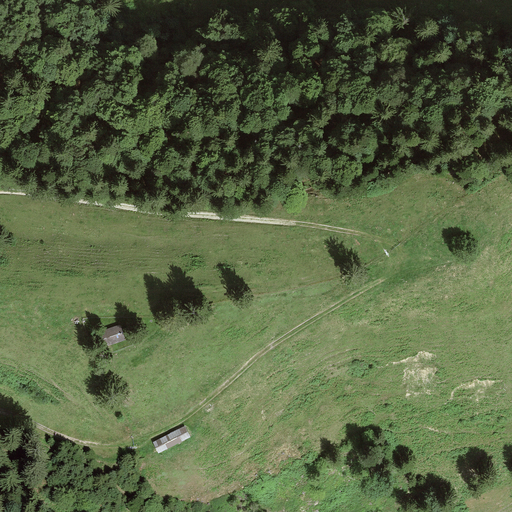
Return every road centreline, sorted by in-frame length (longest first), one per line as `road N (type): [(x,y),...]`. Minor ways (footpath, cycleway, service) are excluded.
road 1 (track): [(398,252),(383,278),(267,349),(152,435),(90,444),(0,410)]
road 2 (track): [(0,190),(318,226),(387,241),(398,252)]
